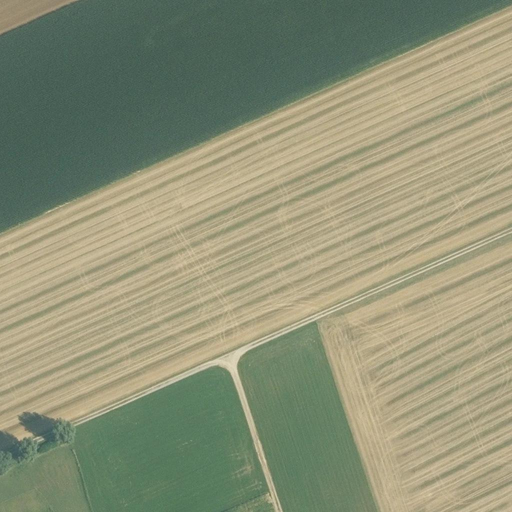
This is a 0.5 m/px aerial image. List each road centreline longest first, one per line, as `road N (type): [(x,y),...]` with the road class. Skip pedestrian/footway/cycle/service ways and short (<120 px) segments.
road 1 (track): [(228,357),(511,231)]
road 2 (track): [(228,357),(0,457)]
road 3 (track): [(278,511),(228,357)]
